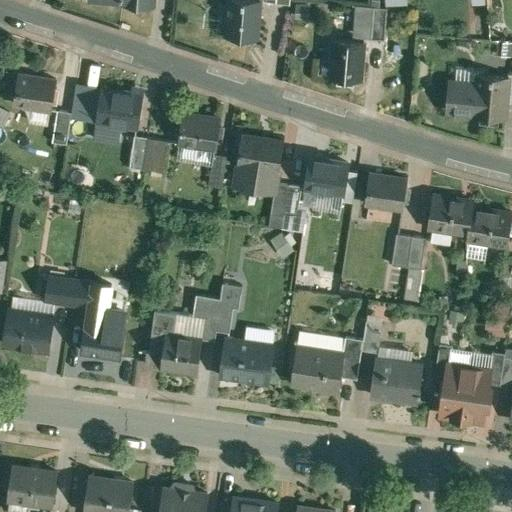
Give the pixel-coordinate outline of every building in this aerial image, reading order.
[(263,3),(232,0),(229,37),(259,39),(263,3)] [(389,9),(375,8),(373,39),(386,40),(389,9)] [(366,43),(335,40),(332,78),(363,80),(366,43)] [(477,84),(454,83),(452,113),(475,115),(475,117),(506,118),(508,76),(477,74),(477,84)] [(58,81),(22,76),(18,106),(54,111),(58,81)] [(133,92),(105,88),(100,121),(141,127),(146,92),(133,90),(133,92)] [(60,110),(56,142),(69,144),(74,112),(60,110)] [(223,118),(186,113),(182,143),(201,145),(202,140),(219,143),(223,118)] [(151,138),(137,136),(132,165),(147,167),(151,138)] [(284,142),(245,137),(238,185),(275,189),(276,182),(278,182),(284,142)] [(174,141),(151,138),(147,167),(170,170),(174,141)] [(230,157),(215,155),(211,185),(225,188),(230,157)] [(349,164),(311,159),(307,187),(345,192),(349,164)] [(407,181),(371,175),(367,201),(403,207),(407,181)] [(278,182),(276,182),(275,189),(272,212),(286,214),(290,184),(278,182)] [(301,186),(290,184),(286,214),(296,216),(301,186)] [(474,200),(433,195),(429,229),(469,233),(473,205),(474,200)] [(511,221),(511,210),(473,205),(469,233),(468,239),(509,244),(511,221)] [(413,236),(398,234),(393,265),(408,267),(413,236)] [(427,238),(413,236),(408,267),(422,269),(427,238)] [(8,259),(0,257),(0,289),(3,290),(8,259)] [(511,259),(507,259),(502,290),(511,291),(511,259)] [(80,279),(53,275),(50,297),(77,302),(80,279)] [(97,282),(80,279),(77,302),(93,304),(97,282)] [(115,285),(97,282),(93,304),(92,315),(109,317),(115,285)] [(222,295),(199,291),(195,313),(206,315),(218,317),(222,295)] [(234,297),(222,295),(218,317),(219,317),(218,326),(229,328),(234,297)] [(56,314),(12,307),(7,342),(50,349),(56,314)] [(181,311),(157,307),(154,329),(178,332),(181,311)] [(509,312),(493,310),(491,325),(496,326),(495,332),(505,334),(509,312)] [(109,317),(92,315),(86,349),(124,355),(129,326),(108,323),(109,317)] [(218,317),(206,315),(203,336),(204,336),(216,338),(218,326),(219,317),(218,317)] [(384,322),(368,319),(365,337),(363,347),(380,349),(384,322)] [(178,332),(154,329),(149,359),(153,363),(200,370),(204,336),(203,336),(178,332)] [(365,337),(347,334),(345,349),(346,350),(342,375),(359,377),(363,347),(365,337)] [(273,342),(229,335),(224,374),(268,380),(273,342)] [(453,343),(441,341),(436,373),(448,375),(450,361),(451,361),(453,343)] [(345,349),(300,343),(293,384),(340,391),(342,375),(346,350),(345,349)] [(506,351),(493,349),(491,367),(492,367),(490,381),(501,383),(506,356),(506,351)] [(424,363),(379,356),(373,394),(419,399),(424,363)] [(511,357),(506,356),(501,383),(500,392),(511,393),(511,357)] [(448,375),(442,412),(463,416),(471,364),(451,361),(450,361),(448,375)] [(491,367),(471,364),(463,416),(484,419),(490,381),(492,367),(491,367)] [(58,470),(14,464),(9,499),(23,501),(24,498),(53,502),(58,470)] [(128,511),(133,479),(89,473),(84,509),(101,511),(103,508),(127,511),(128,511)] [(173,487),(165,486),(161,511),(205,511),(208,492),(193,490),(193,484),(174,481),(173,487)] [(275,511),(277,503),(234,497),(232,511),(275,511)]
